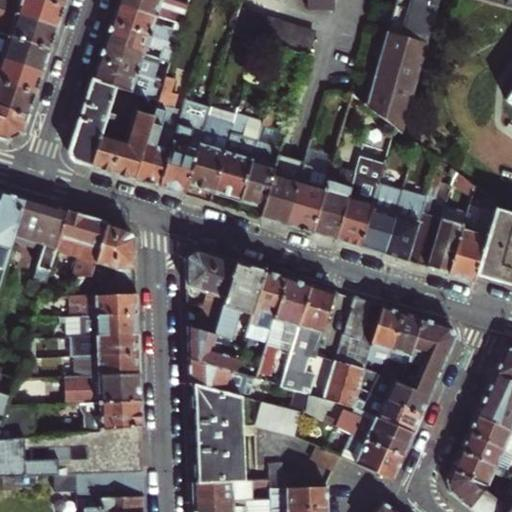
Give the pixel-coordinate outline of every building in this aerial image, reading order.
[(0,0),(0,7),(57,25),(61,13),(63,5),(48,0),(0,0)] [(118,0),(118,1),(155,14),(179,21),(181,16),(174,14),(175,9),(163,4),(158,6),(160,0),(118,0)] [(240,0),(232,28),(259,36),(285,44),(308,51),(322,6),(333,6),(332,0),(387,0),(362,104),(393,126),(398,130),(436,0),(240,0)] [(511,0),(480,0),(511,9),(511,0)] [(115,11),(112,21),(173,42),(175,34),(168,32),(170,26),(158,22),(152,24),(155,14),(118,1),(115,11)] [(0,23),(9,26),(6,33),(50,47),(53,36),(57,25),(0,7),(0,23)] [(173,42),(112,21),(108,30),(105,40),(142,53),(146,41),(151,47),(163,51),(165,46),(171,49),(173,42)] [(50,47),(6,33),(0,31),(0,55),(43,69),(46,58),(50,47)] [(142,53),(105,40),(102,50),(98,60),(152,77),(158,58),(142,53)] [(285,44),(282,54),(305,60),(308,51),(285,44)] [(43,69),(0,55),(0,79),(36,91),(40,79),(43,69)] [(152,77),(98,60),(95,69),(92,78),(115,85),(147,96),(156,98),(161,82),(161,80),(152,77)] [(101,131),(115,85),(92,78),(69,147),(72,154),(75,160),(90,164),(101,131)] [(0,105),(28,113),(33,100),(36,91),(0,79),(0,105)] [(146,181),(158,185),(182,105),(170,101),(174,85),(161,82),(156,98),(132,177),(146,181)] [(121,138),(111,170),(121,173),(132,177),(156,98),(147,96),(143,109),(135,107),(127,132),(131,141),(121,138)] [(182,105),(158,185),(170,188),(183,192),(186,182),(209,104),(185,96),(182,105)] [(210,103),(209,104),(186,182),(198,186),(212,191),(232,126),(237,111),(210,103)] [(256,138),(252,153),(237,198),(249,202),(261,206),(271,171),(277,153),(289,114),(274,109),(275,105),(267,103),(256,138)] [(28,113),(0,105),(0,139),(7,141),(14,137),(22,133),(28,113)] [(232,126),(212,191),(225,195),(237,198),(252,153),(236,149),(240,134),(242,129),(232,126)] [(111,170),(121,138),(101,131),(90,164),(103,168),(111,170)] [(252,153),(256,138),(240,134),(236,149),(252,153)] [(302,161),(297,179),(283,223),(298,228),(309,231),(325,179),(328,168),(312,162),(317,142),(309,139),(302,161)] [(297,179),(302,161),(277,153),(271,171),(297,179)] [(348,186),(333,238),(345,242),(358,246),(377,180),(382,164),(357,155),(348,186)] [(283,223),(297,179),(271,171),(261,206),(258,216),(261,217),(270,220),(279,222),(283,223)] [(424,267),(440,214),(431,211),(436,193),(433,192),(438,177),(430,174),(424,194),(420,208),(405,261),(412,263),(424,267)] [(348,186),(325,179),(309,231),(322,235),(333,238),(348,186)] [(381,253),(401,187),(377,180),(358,246),(368,249),(381,253)] [(465,209),(459,228),(473,232),(485,193),(472,184),(465,209)] [(424,194),(401,187),(381,253),(392,257),(405,261),(420,208),(424,194)] [(15,197),(2,193),(0,198),(0,280),(12,242),(24,200),(15,197)] [(473,232),(459,228),(446,273),(458,277),(471,281),(473,273),(493,208),(495,200),(485,193),(473,232)] [(37,269),(49,273),(61,237),(68,214),(45,207),(24,200),(12,242),(43,251),(37,269)] [(446,273),(459,228),(465,209),(443,202),(440,214),(424,267),(434,270),(446,273)] [(511,214),(493,208),(473,273),(511,285),(511,214)] [(90,278),(107,225),(95,222),(68,214),(61,237),(84,245),(74,277),(82,278),(90,278)] [(125,231),(107,225),(90,278),(99,278),(106,264),(117,267),(118,283),(107,283),(108,296),(135,295),(133,240),(130,236),(125,231)] [(186,259),(187,284),(227,297),(237,261),(198,249),(192,254),(186,259)] [(219,325),(238,330),(246,303),(255,305),(264,270),(250,265),(237,261),(227,297),(219,325)] [(264,270),(255,305),(244,342),(265,348),(286,276),(276,273),(264,270)] [(299,280),(286,276),(265,348),(259,371),(269,374),(278,345),(292,349),(311,284),(299,280)] [(308,396),(323,400),(335,359),(316,353),(335,291),(324,288),(311,284),(292,349),(281,387),(308,396)] [(70,297),(70,317),(136,313),(135,302),(135,295),(108,296),(70,297)] [(354,298),(342,336),(361,342),(371,303),(354,298)] [(335,359),(323,400),(353,410),(361,380),(364,371),(383,306),(377,304),(371,303),(361,342),(342,336),(335,359)] [(383,306),(364,371),(371,374),(374,363),(385,367),(401,313),(392,310),(383,306)] [(65,337),(70,337),(137,334),(136,324),(136,313),(70,317),(60,317),(60,323),(65,323),(65,337)] [(401,313),(385,367),(382,378),(401,386),(413,342),(420,318),(410,315),(401,313)] [(420,318),(413,342),(426,346),(408,389),(429,399),(435,385),(455,340),(453,333),(451,328),(420,318)] [(220,352),(223,342),(215,339),(217,334),(212,332),(188,326),(189,340),(189,357),(236,372),(240,357),(220,352)] [(137,334),(70,337),(71,357),(74,357),(137,353),(137,345),(137,334)] [(35,339),(29,339),(22,359),(36,358),(35,339)] [(426,346),(413,342),(401,386),(408,389),(426,346)] [(489,382),(473,418),(508,433),(511,419),(511,348),(511,349),(501,353),(489,382)] [(137,353),(74,357),(75,375),(138,373),(138,363),(137,353)] [(0,476),(38,475),(116,471),(142,470),(141,450),(140,426),(82,430),(33,434),(0,436),(0,429),(7,406),(22,361),(0,354),(0,476)] [(190,383),(195,385),(241,398),(249,376),(236,372),(189,357),(189,370),(190,383)] [(426,406),(429,399),(408,389),(401,386),(382,378),(371,374),(364,371),(361,380),(372,384),(369,393),(373,394),(385,399),(422,416),(426,406)] [(65,405),(76,405),(139,403),(139,385),(138,373),(75,375),(64,376),(65,405)] [(241,398),(195,385),(196,426),(191,426),(191,432),(192,440),(196,440),(198,482),(244,480),(241,398)] [(380,411),(385,399),(373,394),(368,405),(380,411)] [(353,410),(323,400),(308,396),(304,413),(336,428),(346,432),(403,457),(408,446),(413,435),(364,414),(353,410)] [(422,416),(385,399),(380,411),(368,405),(364,414),(413,435),(418,426),(422,416)] [(139,403),(76,405),(76,412),(81,412),(82,430),(140,426),(140,414),(139,403)] [(261,425),(272,429),(278,408),(266,405),(261,425)] [(0,436),(33,434),(32,406),(7,406),(0,429),(0,436)] [(284,434),(291,412),(278,408),(272,429),(272,430),(284,434)] [(297,439),(303,416),(291,412),(284,434),(297,439)] [(469,427),(465,436),(511,456),(511,440),(507,439),(508,433),(473,418),(469,427)] [(346,432),(336,428),(327,452),(341,459),(349,441),(344,438),(346,432)] [(349,441),(341,459),(393,482),(398,470),(403,457),(346,432),(344,438),(349,441)] [(511,458),(511,456),(465,436),(462,443),(458,454),(505,475),(511,458)] [(341,459),(327,452),(317,447),(312,460),(336,471),(341,459)] [(505,475),(458,454),(453,464),(450,473),(486,489),(491,477),(502,482),(506,475),(505,475)] [(269,463),(270,488),(285,488),(285,474),(284,463),(269,463)] [(142,470),(116,471),(116,498),(142,497),(142,485),(142,470)] [(486,489),(450,473),(445,484),(447,491),(449,496),(467,511),(482,494),(486,489)] [(285,474),(285,488),(308,487),(307,474),(285,474)] [(0,476),(0,491),(38,489),(38,475),(0,476)] [(193,492),(193,500),(233,500),(245,499),(254,499),(254,480),(244,480),(198,482),(193,482),(193,492)] [(285,508),(325,508),(325,496),(325,486),(308,487),(285,488),(270,488),(270,499),(271,508),(285,508)] [(486,489),(482,494),(498,507),(506,497),(501,492),(499,495),(486,489)] [(468,511),(508,511),(511,508),(511,501),(506,497),(498,507),(482,494),(467,511),(468,511)] [(116,498),(47,501),(47,511),(142,511),(142,497),(116,498)] [(194,511),(193,511),(270,511),(271,508),(270,499),(254,499),(245,499),(245,506),(234,506),(233,500),(193,500),(194,511)]
